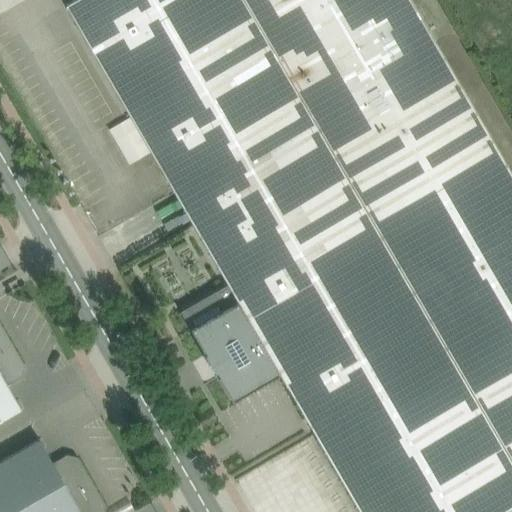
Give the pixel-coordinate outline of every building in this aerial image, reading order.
[(75,0),(66,6),(189,217),(448,66),(409,0),(75,0)] [(511,176),(448,66),(189,217),(194,226),(206,246),(229,285),(233,292),(280,374),(314,433),(360,511),(498,511),(511,504),(511,176)] [(129,161),(145,152),(126,118),(110,127),(129,161)] [(216,293),(182,313),(191,329),(191,330),(205,354),(203,355),(217,379),(218,378),(233,402),(280,374),(233,292),(220,300),(216,293)] [(0,421),(21,409),(7,385),(21,377),(24,366),(0,324),(0,421)] [(39,440),(22,450),(0,462),(0,511),(103,511),(105,506),(78,459),(67,456),(53,464),(39,440)] [(349,511),(341,502),(344,500),(339,494),(320,509),(323,511),(322,511),(349,511)]
